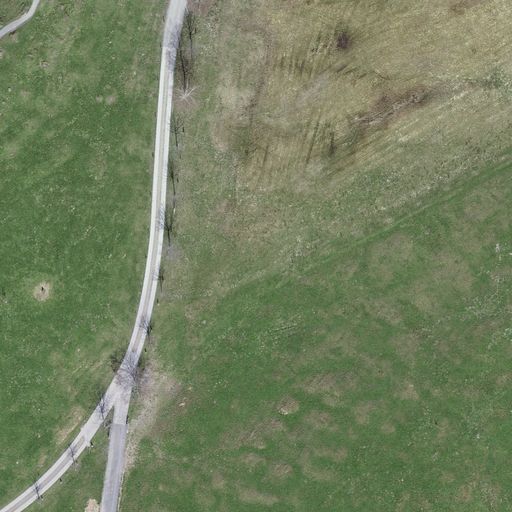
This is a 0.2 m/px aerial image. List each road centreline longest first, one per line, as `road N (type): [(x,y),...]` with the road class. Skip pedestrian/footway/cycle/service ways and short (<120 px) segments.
road 1 (track): [(8,511),(63,461),(124,382),(152,268),(163,49),(177,0)]
road 2 (track): [(124,382),(109,511)]
